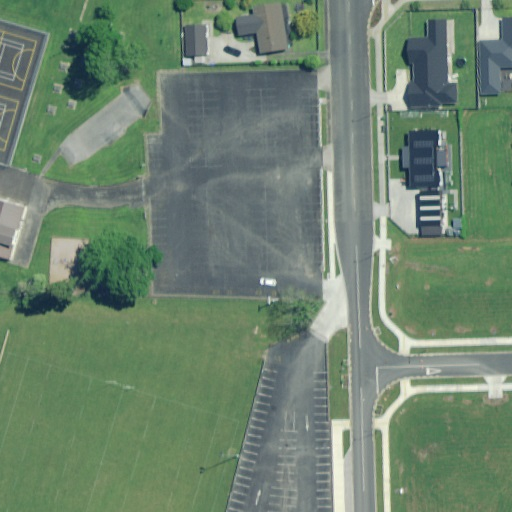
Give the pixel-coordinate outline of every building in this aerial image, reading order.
[(286,2),(256,5),(257,17),(238,19),(239,36),(259,34),(261,52),(290,50),(286,2)] [(207,25),(187,25),(187,56),(208,56),(207,25)] [(243,61),(243,42),(220,42),(219,60),(243,61)] [(444,142),(396,140),(394,196),(417,197),(440,198),(441,198),(444,142)] [(440,198),(417,197),(416,229),(440,231),(440,198)] [(0,262),(17,207),(0,201),(0,262)]
